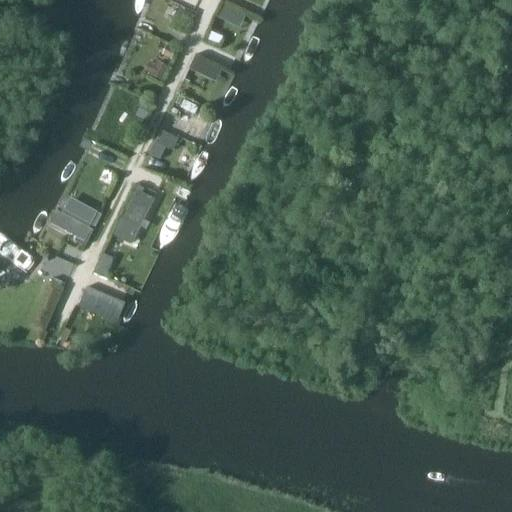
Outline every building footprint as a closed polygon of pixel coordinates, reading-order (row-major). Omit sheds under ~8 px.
[(224,4),(217,18),(226,22),(233,9),(224,4)] [(187,30),(193,15),(179,8),(172,23),(187,30)] [(171,60),(176,51),(167,46),(162,55),(171,60)] [(187,69),(214,80),(219,68),(193,56),(187,69)] [(161,81),(168,68),(157,62),(155,66),(148,63),(144,72),(151,75),(150,76),(161,81)] [(146,119),(150,108),(141,104),(136,115),(146,119)] [(165,145),(170,135),(162,131),(157,141),(165,145)] [(145,221),(155,200),(143,194),(145,189),(138,186),(136,191),(126,213),(145,221)] [(91,225),(97,213),(82,205),(76,217),(91,225)] [(133,245),(140,229),(122,221),(115,237),(133,245)] [(87,240),(90,230),(81,226),(79,231),(81,238),(87,240)] [(48,281),(28,326),(44,333),(64,289),(48,281)] [(84,294),(78,307),(116,323),(125,303),(87,287),(84,294)]
